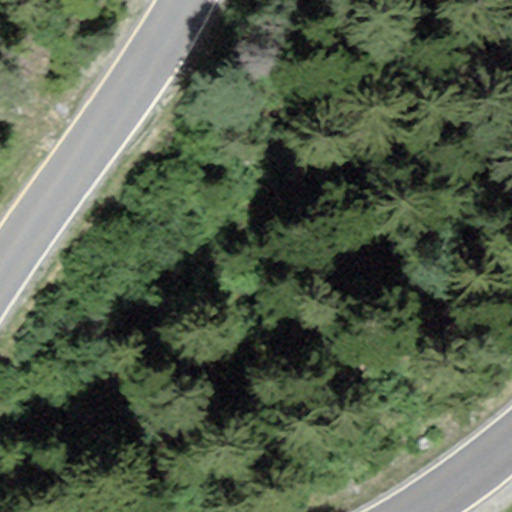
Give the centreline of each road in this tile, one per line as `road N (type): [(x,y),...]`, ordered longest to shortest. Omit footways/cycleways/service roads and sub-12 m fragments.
road 1 (tertiary): [(0,277),(183,0)]
road 2 (tertiary): [(511,435),(409,511)]
